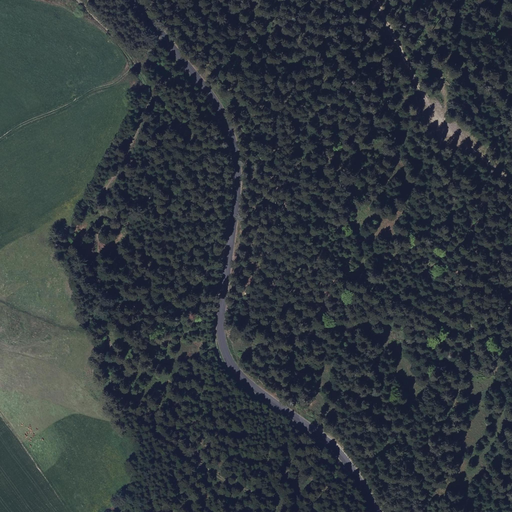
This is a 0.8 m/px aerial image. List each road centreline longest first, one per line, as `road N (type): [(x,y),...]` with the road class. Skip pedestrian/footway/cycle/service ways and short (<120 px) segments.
road 1 (secondary): [(378,511),(334,444),(249,383),(225,351),(221,298),(240,176),(234,141),(209,91),(135,0)]
road 2 (track): [(274,511),(269,498),(201,465),(163,426),(126,373),(103,315),(101,215),(149,99),(150,85),(132,59)]
road 3 (track): [(511,107),(489,87),(466,83),(446,88),(447,114),(430,110),(377,0)]
road 4 (track): [(132,59),(131,71),(114,82),(0,139)]
